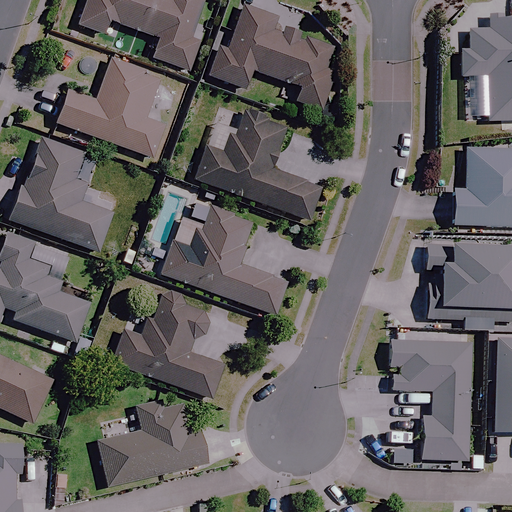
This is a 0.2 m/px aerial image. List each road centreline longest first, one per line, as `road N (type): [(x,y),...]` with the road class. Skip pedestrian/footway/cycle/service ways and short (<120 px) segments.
road 1 (residential): [(391,0),(381,166),(296,424)]
road 2 (unknown): [(166,511),(247,490),(267,474),(296,424),(319,461),(361,492),(511,504)]
